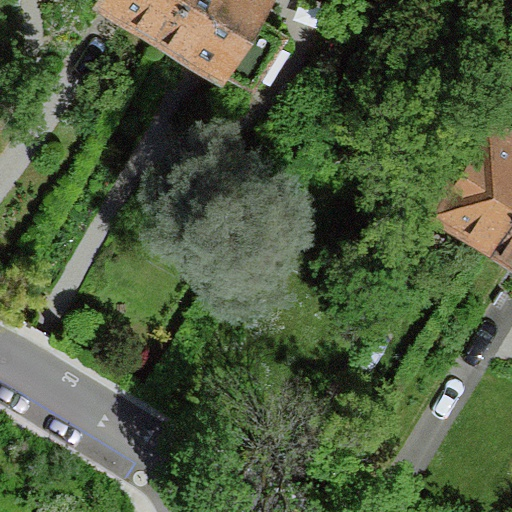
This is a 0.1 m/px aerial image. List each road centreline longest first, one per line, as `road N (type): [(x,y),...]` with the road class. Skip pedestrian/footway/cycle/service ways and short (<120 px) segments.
road 1 (residential): [(0,354),(250,505)]
road 2 (unknown): [(413,511),(511,358)]
